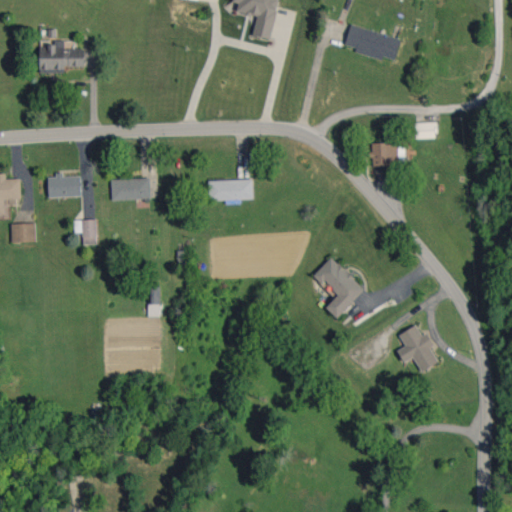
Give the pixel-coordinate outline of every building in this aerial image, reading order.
[(279,0),(233,0),(233,1),(239,3),(237,12),(257,16),(253,35),(271,39),(279,0)] [(402,39),(351,24),(345,44),(357,48),(356,52),(383,60),(385,57),(395,60),(402,39)] [(84,48),(65,48),(65,41),(56,41),(56,46),(40,45),(40,72),(65,73),(65,66),(84,66),(84,48)] [(437,121),(416,122),(416,139),(437,138),(437,121)] [(373,165),(398,164),(397,142),(372,143),(373,165)] [(21,198),(21,178),(6,179),(6,173),(0,173),(0,218),(11,218),(10,199),(21,198)] [(48,176),(49,197),(81,196),(81,174),(48,176)] [(150,178),(111,179),(112,200),(151,198),(150,178)] [(209,200),(254,199),(253,179),(209,181),(209,200)] [(83,244),(97,244),(96,219),(75,220),(75,233),(82,232),(83,244)] [(12,223),(12,242),(36,241),(36,222),(12,223)] [(337,318),(365,289),(332,256),(315,274),(338,295),(326,307),(337,318)] [(148,316),(160,317),(161,286),(149,285),(148,316)] [(404,362),(414,357),(422,371),(439,362),(431,347),(434,345),(427,332),(422,335),(416,325),(399,334),(406,346),(397,350),(404,362)]
